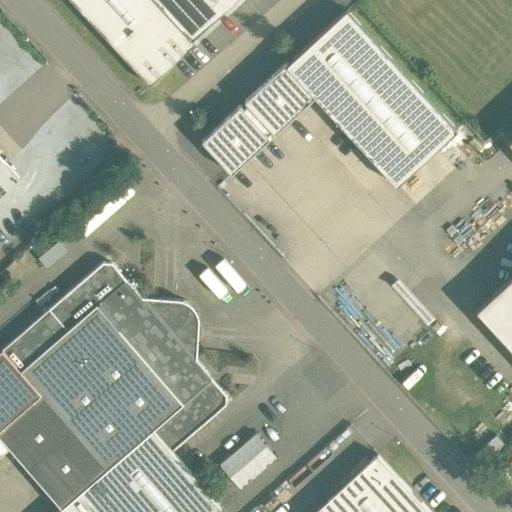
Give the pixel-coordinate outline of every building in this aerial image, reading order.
[(234,0),(71,0),(149,85),(195,43),(192,40),(234,0)] [(287,64),(286,65),(315,96),(397,185),(457,129),(347,9),(287,64)] [(286,63),(245,101),(248,104),(272,130),(275,133),(315,96),(286,65),(287,64),(286,63)] [(272,130),(248,104),(243,108),(267,134),(272,130)] [(243,108),(240,105),(202,140),(232,173),(270,137),(267,134),(243,108)] [(511,138),(509,141),(511,144),(511,276),(476,310),(511,348),(511,138)] [(0,156),(0,196),(20,178),(0,156)] [(431,310),(375,251),(337,287),(393,346),(431,310)] [(178,300),(142,297),(112,262),(103,262),(48,309),(67,330),(20,370),(107,470),(153,430),(208,383),(212,387),(220,388),(196,360),(198,324),(192,323),(193,318),(192,315),(197,313),(196,309),(193,306),(189,303),(186,308),(183,307),(182,306),(177,306),(178,300)] [(171,451),(153,430),(107,470),(20,370),(67,330),(48,309),(2,349),(0,350),(0,437),(62,509),(57,511),(214,511),(220,507),(172,451),(171,451)] [(208,383),(153,430),(171,451),(172,451),(226,403),(227,395),(220,388),(212,387),(208,383)] [(258,431),(220,464),(241,488),(279,455),(258,431)] [(430,511),(377,454),(314,511),(430,511)]
